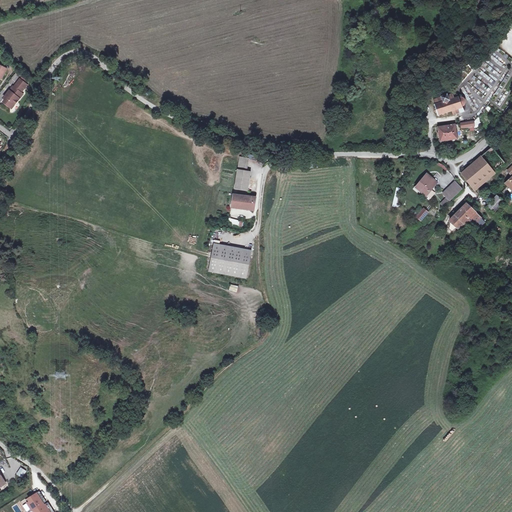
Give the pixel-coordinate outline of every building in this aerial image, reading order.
[(27,85),(20,79),(17,83),(24,89),(27,85)] [(12,109),(23,94),(21,93),(24,89),(17,83),(14,87),(13,87),(4,98),(6,99),(8,101),(6,104),(12,109)] [(453,94),(452,94),(448,96),(447,95),(433,100),(435,105),(434,105),(434,106),(435,108),(436,112),(437,112),(438,115),(437,115),(438,116),(438,115),(439,116),(440,116),(439,115),(442,114),(443,115),(444,115),(443,114),(446,113),(447,114),(448,113),(447,112),(452,111),(454,115),(458,114),(464,112),(462,106),(463,106),(464,105),(465,104),(465,103),(465,101),(465,100),(463,98),(462,97),(461,97),(460,97),(459,98),(457,94),(455,95),(454,95),(453,94)] [(457,139),(455,125),(438,127),(440,142),(457,139)] [(474,189),(505,163),(492,147),(461,174),(474,189)] [(248,191),(251,172),(238,170),(235,189),(248,191)] [(426,196),(437,183),(427,175),(416,188),(426,196)] [(450,202),(463,189),(456,182),(443,194),(447,198),(450,202)] [(254,210),(256,197),(233,195),(231,207),(254,210)] [(504,202),(497,196),(491,202),(498,208),(504,202)] [(444,207),(450,202),(447,198),(441,204),(444,207)] [(498,208),(491,202),(488,206),(494,212),(498,208)] [(481,219),(466,204),(450,221),(459,230),(468,220),(472,224),(469,227),(475,232),(485,222),(481,219)] [(421,221),(428,212),(424,209),(417,217),(421,221)] [(246,278),(251,252),(214,245),(209,271),(246,278)] [(229,291),(237,292),(238,286),(230,284),(229,291)] [(50,511),(37,492),(25,500),(32,511),(50,511)]
